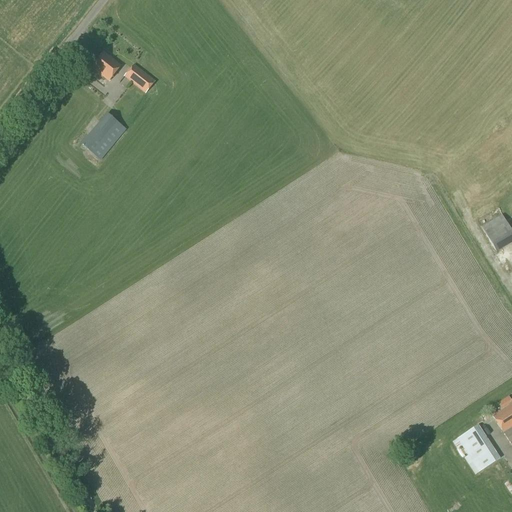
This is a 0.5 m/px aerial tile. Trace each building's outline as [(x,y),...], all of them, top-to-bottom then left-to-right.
[(109,82),(121,67),(103,53),(91,68),(109,82)] [(145,94),(155,82),(133,66),(124,77),(145,94)] [(101,162),(126,131),(106,114),(80,145),(101,162)] [(467,184),(478,177),(472,168),(469,170),(466,165),(458,169),(467,184)] [(511,200),(499,208),(506,219),(504,220),(502,216),(480,228),(495,253),(511,243),(511,200)] [(501,409),(511,401),(511,400),(510,397),(498,404),(501,409)] [(511,404),(492,417),(511,447),(511,404)] [(475,476),(500,460),(478,426),(457,440),(468,456),(464,459),(475,476)]
